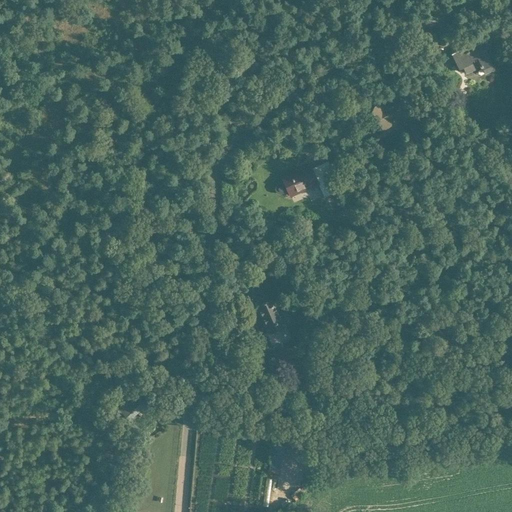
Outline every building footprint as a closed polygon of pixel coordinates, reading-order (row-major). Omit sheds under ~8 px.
[(485,49),(489,47),(486,41),(477,45),(478,48),(469,52),(468,51),(466,52),(464,48),(452,55),(460,70),(464,68),(467,73),(476,68),(477,70),(483,67),(486,73),(495,68),(485,49)] [(412,123),(405,112),(406,111),(399,99),(393,103),(394,106),(383,112),(379,105),(361,115),(373,135),(390,125),(388,122),(399,115),(401,118),(397,120),(402,129),(400,130),(410,146),(423,138),(414,122),(412,123)] [(276,185),(274,189),(277,194),(281,195),(285,193),(287,189),(290,196),(318,183),(317,182),(319,182),(323,190),(330,187),(333,192),(340,189),(340,190),(341,190),(341,189),(340,190),(328,163),(328,162),(328,161),(326,162),(326,163),(311,169),(309,165),(282,178),(285,185),(285,184),(280,183),(276,185)] [(270,334),(284,328),(271,300),(257,306),(270,334)] [(131,400),(120,411),(129,421),(144,405),(140,401),(135,396),(131,400)] [(268,469),(278,471),(284,446),(274,444),(268,469)] [(283,511),(289,505),(287,503),(281,508),(283,511)]
